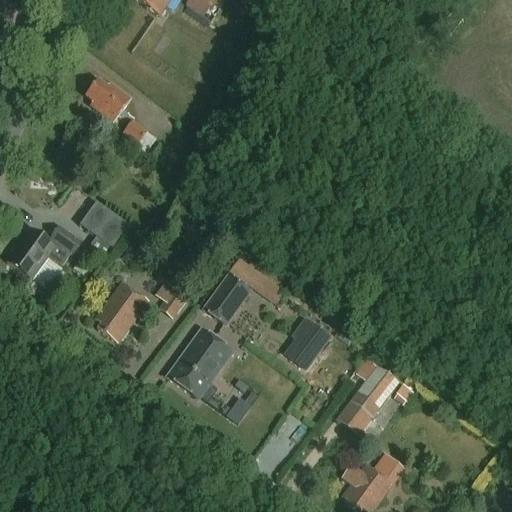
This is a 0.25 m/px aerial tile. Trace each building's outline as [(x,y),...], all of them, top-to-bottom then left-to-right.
[(135,0),(161,18),(167,10),(173,14),(182,0),(135,0)] [(218,0),(192,0),(187,8),(205,21),(220,1),(218,0)] [(114,126),(131,103),(110,88),(107,91),(100,86),(88,102),(94,106),(92,109),(114,126)] [(158,143),(149,137),(134,125),(118,147),(124,151),(127,147),(145,161),(158,143)] [(80,225),(98,238),(91,248),(106,260),(131,227),(98,202),(80,225)] [(32,234),(8,267),(46,294),(50,294),(53,290),(57,289),(62,283),(61,279),(63,275),(61,274),(73,258),(76,261),(85,248),(62,231),(50,247),(32,234)] [(279,304),(288,289),(239,261),(231,275),(279,304)] [(227,332),(255,295),(232,278),(204,315),(227,332)] [(117,347),(148,307),(123,288),(96,323),(102,328),(98,333),(117,347)] [(158,312),(173,323),(189,300),(174,290),(158,312)] [(306,375),(331,341),(304,322),(291,340),(295,343),(284,358),(306,375)] [(168,383),(199,405),(233,357),(201,335),(168,383)] [(339,423),(360,440),(402,386),(380,370),(339,423)] [(376,511),(406,473),(385,458),(373,474),(365,468),(361,474),(352,468),(342,482),(351,488),(342,500),(347,504),(343,509),(347,511),(376,511)]
